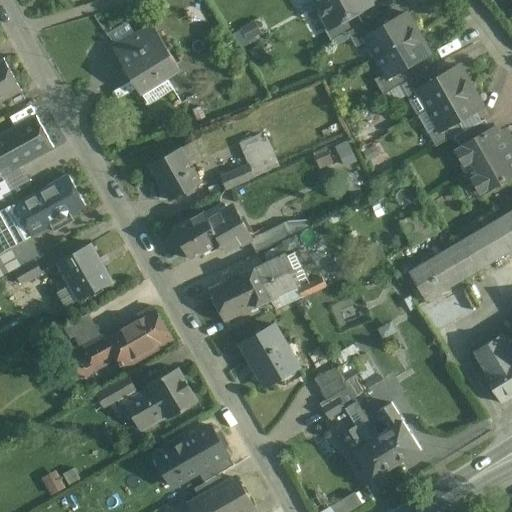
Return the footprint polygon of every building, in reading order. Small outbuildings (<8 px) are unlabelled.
[(368,0),(328,0),(317,7),(329,28),(330,29),(357,14),(371,5),(368,0)] [(381,27),(364,37),(367,42),(376,58),(418,34),(406,13),(381,27)] [(357,14),(330,29),(329,28),(325,30),(331,42),(348,33),(363,24),(357,14)] [(363,24),(348,33),(356,47),(367,42),(364,37),(381,27),(376,17),(363,24)] [(151,24),(113,47),(149,104),(173,89),(167,79),(180,71),(151,24)] [(418,34),(376,58),(385,74),(388,79),(405,69),(430,55),(418,34)] [(0,62),(0,104),(22,93),(5,60),(0,62)] [(434,80),(417,90),(419,94),(429,110),(471,87),(459,66),(434,80)] [(388,79),(385,74),(374,80),(383,95),(401,85),(411,79),(405,69),(388,79)] [(411,79),(401,85),(409,100),(419,94),(417,90),(434,80),(429,70),(411,79)] [(471,87),(429,110),(438,127),(440,131),(458,122),(482,108),(471,87)] [(36,116),(6,133),(23,165),(54,148),(36,116)] [(464,132),(454,137),(460,148),(491,131),(485,120),(464,132)] [(458,122),(440,131),(438,127),(427,132),(436,147),(454,137),(464,132),(458,122)] [(460,148),(456,150),(468,173),(511,147),(511,142),(508,136),(501,140),(494,129),(491,131),(460,148)] [(6,133),(0,136),(0,175),(1,177),(23,165),(6,133)] [(265,138),(242,148),(249,165),(255,177),(278,168),(265,138)] [(511,147),(468,173),(481,195),(511,177),(511,147)] [(182,148),(150,166),(170,201),(201,183),(182,148)] [(328,152),(315,157),(320,169),(333,163),(328,152)] [(249,165),(221,177),(226,190),(255,177),(249,165)] [(69,175),(16,205),(15,204),(0,211),(0,239),(6,250),(7,251),(32,236),(51,226),(55,232),(63,227),(60,221),(86,207),(69,175)] [(5,181),(0,183),(0,201),(11,196),(12,195),(5,181)] [(264,193),(249,200),(254,210),(269,203),(264,193)] [(11,196),(0,201),(0,211),(15,204),(11,196)] [(204,212),(173,229),(191,260),(221,242),(244,229),(233,210),(210,223),(204,212)] [(511,210),(409,272),(426,302),(511,250),(511,210)] [(421,213),(400,223),(412,247),(433,236),(421,213)] [(282,224),(249,240),(256,253),(288,238),(282,224)] [(6,250),(0,254),(0,280),(15,272),(36,261),(44,256),(32,236),(7,251),(6,250)] [(92,243),(58,263),(80,301),(114,282),(113,281),(112,281),(92,245),(92,244),(92,243)] [(254,268),(232,278),(229,272),(217,277),(220,284),(208,289),(224,322),(270,301),(269,299),(300,284),(296,275),(286,255),(255,270),(254,268)] [(36,261),(15,272),(22,284),(58,263),(42,272),(36,261)] [(303,271),(296,275),(300,284),(307,280),(303,271)] [(322,278),(297,290),(302,298),(326,286),(322,278)] [(153,311),(96,343),(98,348),(93,351),(98,358),(104,355),(107,359),(117,353),(124,366),(170,340),(153,311)] [(274,325),(240,344),(265,387),(299,368),(274,325)] [(511,350),(502,334),(473,352),(486,374),(484,375),(501,404),(511,396),(511,350)] [(334,368),(314,379),(326,400),(346,388),(334,368)] [(178,369),(149,386),(150,389),(126,403),(141,431),(166,416),(168,419),(197,403),(178,369)] [(128,378),(97,396),(104,408),(135,390),(128,378)] [(339,397),(322,407),(328,419),(346,408),(339,397)] [(391,404),(378,412),(389,429),(377,436),(396,465),(420,450),(391,404)] [(212,423),(153,456),(173,490),(231,457),(212,423)] [(355,426),(343,434),(372,480),(396,465),(377,436),(366,443),(355,426)] [(54,471),(45,477),(54,492),(64,486),(54,471)] [(218,476),(195,489),(201,500),(225,486),(218,476)] [(201,500),(192,505),(195,511),(249,511),(255,509),(238,479),(225,486),(201,500)] [(319,511),(347,511),(363,503),(356,491),(319,511)]
